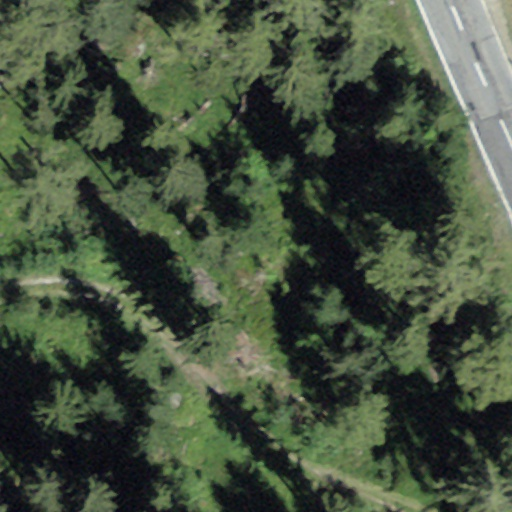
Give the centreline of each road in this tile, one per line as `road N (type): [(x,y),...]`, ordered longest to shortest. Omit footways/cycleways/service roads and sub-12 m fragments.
road 1 (track): [(386,511),(263,450),(137,322),(91,299),(50,291),(0,299)]
road 2 (tertiary): [(511,143),(450,0)]
